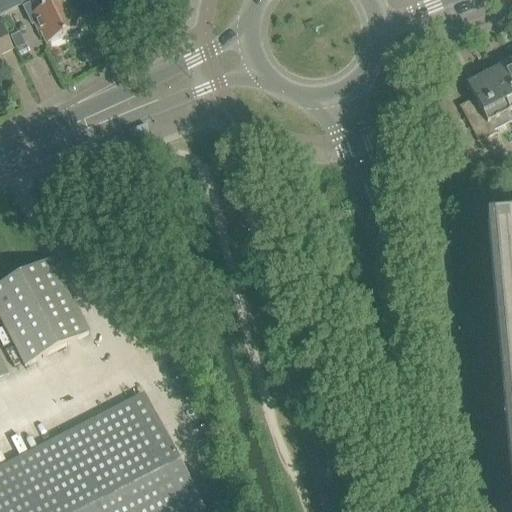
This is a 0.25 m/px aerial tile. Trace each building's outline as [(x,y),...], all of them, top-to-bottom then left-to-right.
[(7,0),(0,3),(0,16),(22,6),(21,6),(33,0),(7,0)] [(66,37),(70,38),(77,35),(77,32),(79,30),(65,0),(45,0),(25,10),(33,26),(37,24),(47,46),(66,37)] [(0,61),(0,56),(12,51),(2,29),(0,29),(0,67),(2,66),(0,61)] [(19,34),(10,38),(17,51),(26,47),(19,34)] [(511,63),(490,75),(510,115),(511,117),(511,63)] [(510,115),(490,75),(467,87),(474,102),(460,109),(478,145),(495,136),(490,125),(510,115)] [(511,511),(511,221),(492,223),(511,437),(511,500),(489,511),(511,511)] [(51,263),(0,289),(0,320),(25,369),(89,336),(51,263)] [(143,397),(138,400),(0,470),(0,511),(202,511),(200,506),(160,428),(143,397)]
